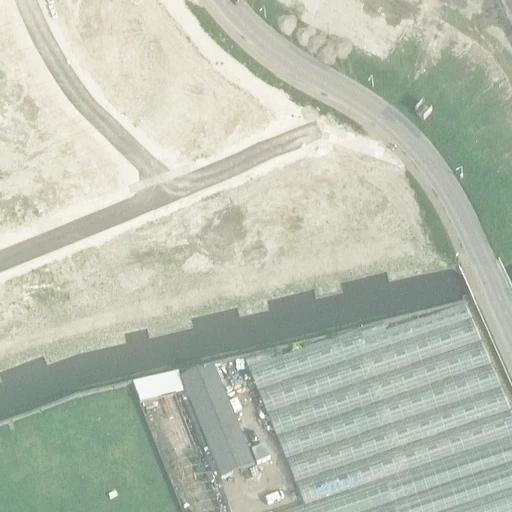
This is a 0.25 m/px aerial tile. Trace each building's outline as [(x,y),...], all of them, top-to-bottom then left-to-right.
[(143,0),(118,0),(102,7),(110,24),(111,27),(117,25),(144,13),(148,12),(143,0)] [(144,13),(117,25),(125,45),(162,29),(154,9),(148,12),(144,13)] [(11,10),(0,15),(0,39),(7,56),(24,48),(28,46),(11,10)] [(162,29),(125,45),(133,62),(134,65),(167,51),(171,50),(162,29)] [(189,49),(152,65),(159,82),(161,85),(168,82),(194,71),(197,70),(189,49)] [(194,71),(168,82),(175,99),(176,103),(182,100),(208,89),(209,89),(213,87),(204,67),(197,70),(194,71)] [(208,89),(182,100),(190,118),(191,121),(200,117),(224,107),(228,105),(219,85),(213,87),(209,89),(208,89)] [(224,107),(200,117),(207,135),(209,138),(242,124),(245,122),(237,102),(228,105),(224,107)] [(353,186),(339,192),(340,194),(349,214),(363,208),(356,193),(378,183),(361,147),(339,157),(353,186)] [(303,150),(281,160),(298,196),(319,186),(326,200),(340,194),(339,192),(330,172),(316,178),(303,150)] [(77,158),(58,167),(59,170),(74,203),(94,194),(77,158)] [(272,199),(259,205),(262,212),(269,227),(282,221),(276,206),(298,196),(281,160),(259,170),(272,199)] [(58,167),(37,176),(54,212),(71,205),(74,203),(59,170),(58,167)] [(37,176),(18,185),(19,189),(34,221),(54,212),(37,176)] [(232,182),(210,192),(226,229),(248,219),(255,233),(269,227),(262,212),(259,205),(245,211),(232,182)] [(18,185),(0,193),(0,200),(14,231),(31,223),(34,221),(19,189),(18,185)] [(201,231),(187,238),(191,245),(197,260),(211,253),(204,239),(226,229),(210,192),(188,202),(201,231)] [(0,200),(0,237),(14,231),(0,200)] [(160,215),(138,225),(155,261),(177,251),(183,266),(197,260),(191,245),(187,238),(173,244),(160,215)] [(102,241),(65,258),(75,280),(112,263),(102,241)] [(134,263),(120,270),(123,277),(130,292),(144,285),(134,263)] [(42,269),(5,285),(15,307),(52,291),(42,269)] [(511,511),(511,413),(466,306),(387,334),(384,327),(362,335),(361,332),(271,362),(268,355),(245,363),(303,507),(287,511),(511,511)] [(21,316),(7,322),(11,329),(17,344),(31,337),(21,316)] [(7,322),(0,325),(0,342),(3,350),(17,344),(11,329),(7,322)] [(177,371),(131,382),(167,471),(179,466),(176,457),(196,450),(175,397),(186,394),(221,481),(255,467),(214,365),(179,379),(177,371)] [(252,452),(257,465),(270,460),(265,447),(252,452)]
